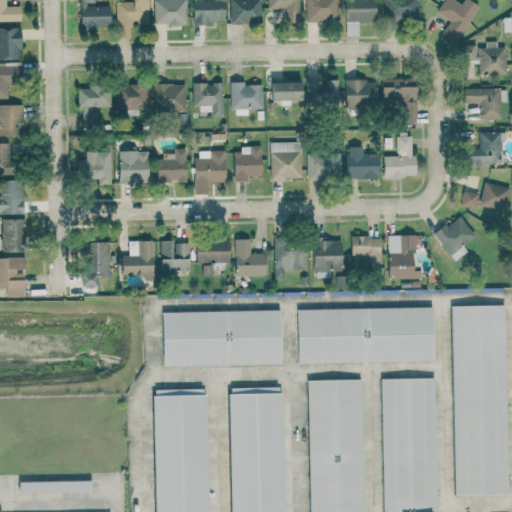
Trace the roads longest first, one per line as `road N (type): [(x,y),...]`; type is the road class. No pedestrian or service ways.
road 1 (residential): [(58,213),(425,202),(437,182),(436,125)]
road 2 (residential): [(55,58),(410,48),(436,68),(436,125)]
road 3 (residential): [(60,295),(53,0)]
